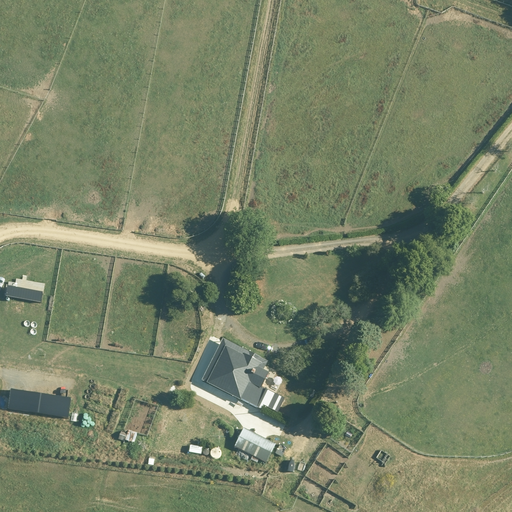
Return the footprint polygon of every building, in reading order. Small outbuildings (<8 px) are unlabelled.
[(194,253),(167,250),(166,258),(193,262),(194,253)] [(266,400),(271,390),(265,387),(270,375),(263,372),(267,362),(223,341),(203,382),(202,384),(235,400),(234,402),(248,409),(250,405),(255,407),(255,406),(262,409),(266,400)] [(262,409),(260,414),(288,428),(295,414),(266,400),(262,409)] [(139,430),(130,427),(125,441),(133,444),(139,430)] [(275,446),(243,431),(234,448),(267,463),(275,446)] [(200,447),(189,446),(189,455),(210,456),(211,457),(211,458),(212,458),(214,459),(215,459),(216,459),(217,459),(219,459),(220,458),(221,457),(222,456),(222,455),(223,454),(223,453),(223,452),(223,451),(223,449),(222,448),(221,447),(220,446),(219,446),(218,445),(217,445),(216,445),(214,445),(213,445),(212,446),(211,447),(210,448),(210,449),(200,448),(200,447)]
